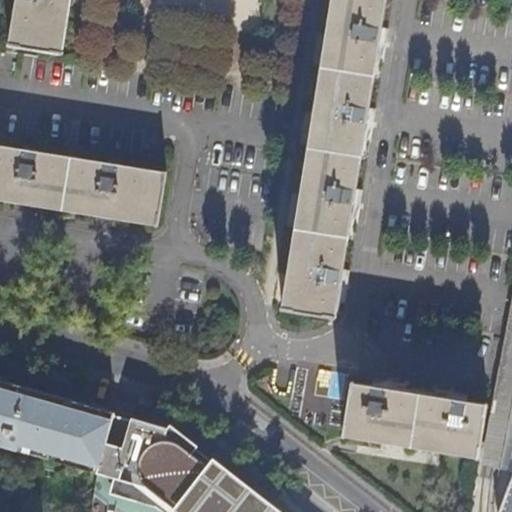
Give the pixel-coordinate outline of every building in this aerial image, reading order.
[(15,0),(8,45),(62,53),(71,0),(15,0)] [(333,0),(284,309),(338,318),(343,288),(354,215),(369,125),(382,46),(388,0),(333,0)] [(0,144),(0,200),(158,227),(167,173),(0,144)] [(511,317),(485,465),(494,467),(503,468),(511,418),(511,317)] [(0,511),(0,444),(18,450),(19,444),(98,467),(113,415),(113,413),(0,379),(0,511)] [(344,436),(479,458),(488,404),(432,395),(407,391),(353,382),(344,436)] [(98,467),(97,473),(114,478),(109,494),(156,507),(162,511),(281,511),(178,431),(131,418),(131,420),(113,415),(98,467)] [(511,511),(511,480),(500,511),(511,511)]
